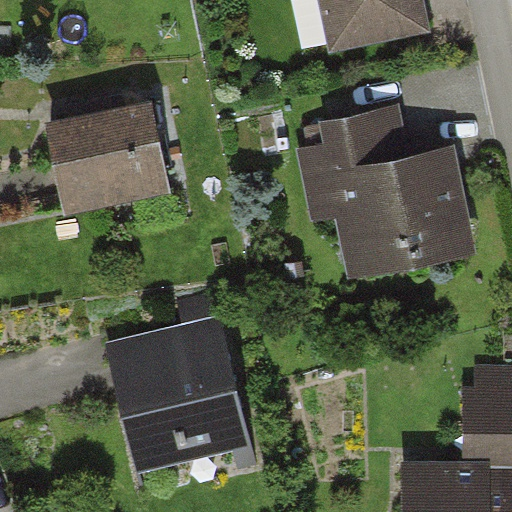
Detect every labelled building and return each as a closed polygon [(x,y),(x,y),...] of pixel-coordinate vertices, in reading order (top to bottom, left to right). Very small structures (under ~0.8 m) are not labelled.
[(418,0),(326,0),(336,45),(424,27),(418,0)] [(167,103),(48,126),(66,213),(184,190),(167,103)] [(403,106),(297,126),(314,218),(349,211),(362,281),(492,257),(471,142),(412,153),(403,106)] [(244,329),(111,357),(133,459),(266,431),(244,329)] [(511,368),(482,369),(482,409),(511,409),(511,467),(511,466),(511,368)] [(488,464),(406,464),(405,511),(511,511),(511,486),(488,486),(488,464)]
